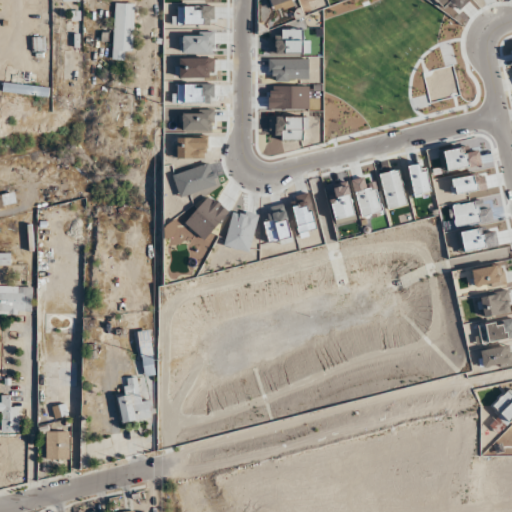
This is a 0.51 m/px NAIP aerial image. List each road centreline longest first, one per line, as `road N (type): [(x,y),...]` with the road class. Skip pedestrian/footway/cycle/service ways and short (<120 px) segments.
road 1 (residential): [(241,0),(242,154),(259,172),(497,116)]
road 2 (residential): [(0,507),(154,468)]
road 3 (residential): [(511,184),(485,48),(491,33)]
